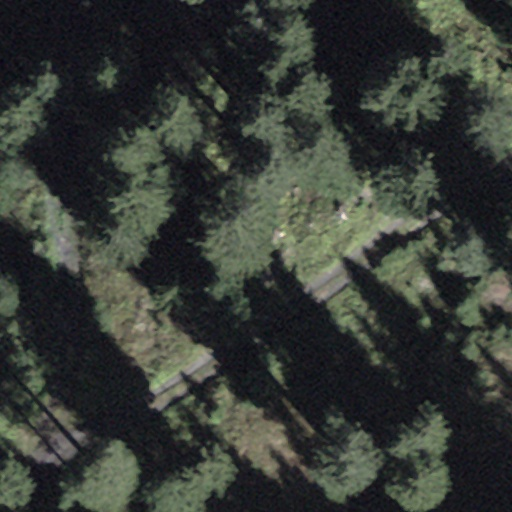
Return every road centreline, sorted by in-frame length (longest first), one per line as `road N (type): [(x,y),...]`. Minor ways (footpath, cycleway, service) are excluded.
road 1 (track): [(511,167),(428,211),(160,404),(60,447),(14,511)]
road 2 (track): [(81,433),(61,200),(89,0)]
